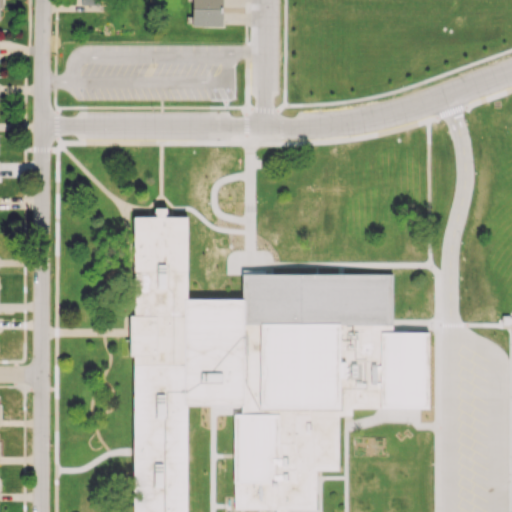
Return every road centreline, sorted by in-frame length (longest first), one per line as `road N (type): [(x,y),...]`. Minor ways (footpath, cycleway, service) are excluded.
road 1 (residential): [(42,0),(41,511)]
road 2 (residential): [(511,72),(359,121),(265,126)]
road 3 (residential): [(265,126),(42,125)]
road 4 (residential): [(265,0),(265,126)]
